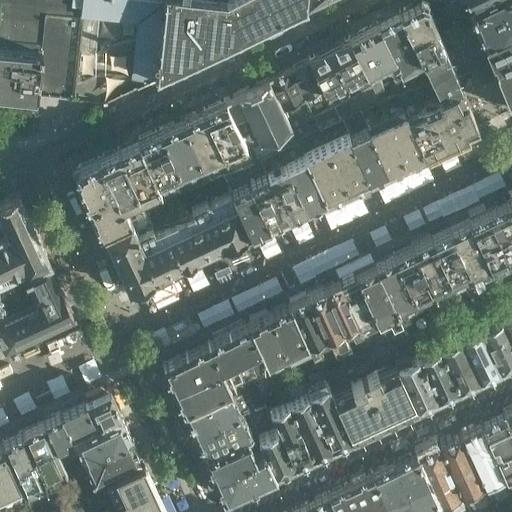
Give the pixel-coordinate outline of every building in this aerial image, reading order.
[(102,98),(106,97),(105,97),(148,77),(304,3),(304,0),(0,0),(0,87),(102,98)] [(443,44),(432,17),(426,2),(420,0),(418,0),(398,10),(420,55),(443,44)] [(511,0),(471,0),(468,2),(483,37),(511,23),(511,0)] [(429,73),(420,55),(398,10),(377,21),(400,67),(407,63),(416,80),(429,73)] [(400,67),(377,21),(363,28),(380,64),(386,61),(391,71),(400,67)] [(511,23),(483,37),(490,55),(491,57),(491,56),(494,64),(494,66),(495,65),(508,98),(508,99),(509,100),(511,107),(511,108),(511,23)] [(380,64),(363,28),(349,35),(371,81),(379,76),(375,67),(380,64)] [(371,81),(349,35),(308,56),(333,105),(372,84),(371,81)] [(461,86),(447,53),(443,44),(420,55),(429,73),(439,95),(460,86),(461,86)] [(335,110),(333,105),(308,56),(288,67),(303,96),(315,90),(327,114),(335,110)] [(302,114),(295,100),(303,96),(288,67),(268,78),(299,140),(299,141),(309,136),(313,134),(303,114),(302,114)] [(473,116),(469,106),(470,106),(469,104),(468,104),(467,100),(466,98),(461,88),(462,88),(461,86),(461,87),(460,86),(439,95),(429,73),(416,80),(395,91),(423,150),(424,150),(424,151),(426,150),(426,149),(444,141),(446,140),(465,131),(465,132),(467,131),(467,130),(477,125),(474,118),(475,118),(474,116),(473,116)] [(299,140),(268,78),(266,79),(237,92),(237,93),(227,97),(225,98),(246,143),(254,160),(299,140)] [(359,110),(377,100),(379,99),(376,91),(355,102),(359,110)] [(395,91),(379,99),(377,100),(385,116),(405,159),(407,158),(421,151),(423,151),(423,150),(395,91)] [(246,143),(225,98),(203,108),(225,152),(246,143)] [(233,169),(225,152),(203,108),(181,118),(210,176),(211,179),(223,173),(230,188),(248,180),(241,166),(233,169)] [(405,159),(385,116),(367,125),(387,168),(389,167),(393,165),(403,160),(405,159)] [(210,176),(181,118),(160,127),(181,172),(187,186),(210,176)] [(336,130),(332,123),(321,130),(324,136),(336,130)] [(387,168),(367,125),(348,133),(348,131),(346,132),(369,176),(370,175),(387,168)] [(181,172),(160,127),(138,137),(160,181),(181,172)] [(324,136),(321,130),(313,134),(309,136),(312,142),(324,136)] [(369,176),(346,132),(326,142),(347,186),(350,185),(369,176)] [(161,184),(160,181),(138,137),(118,146),(140,193),(161,184)] [(347,186),(326,142),(304,152),(305,153),(325,196),(343,188),(347,186)] [(140,193),(118,146),(78,164),(75,174),(92,211),(118,199),(120,203),(126,200),(140,193)] [(325,196),(305,153),(286,162),(306,205),(312,203),(325,196)] [(306,205),(286,162),(267,171),(287,214),(306,205)] [(287,214),(267,171),(248,180),(268,223),(287,214)] [(268,223),(248,180),(230,188),(232,191),(250,231),(268,223)] [(155,219),(192,202),(187,190),(149,206),(155,219)] [(226,243),(245,234),(244,234),(250,231),(232,191),(210,201),(209,199),(193,207),(196,212),(154,232),(145,214),(102,233),(128,289),(133,287),(152,278),(157,276),(157,275),(182,263),(182,264),(195,257),(195,256),(220,244),(221,245),(225,243),(226,243)] [(50,262),(36,233),(37,233),(31,221),(17,192),(0,200),(0,218),(2,223),(0,224),(0,279),(23,269),(25,273),(50,262)] [(511,194),(467,216),(487,256),(503,290),(511,285),(511,194)] [(132,214),(126,200),(120,203),(118,199),(92,211),(100,229),(132,214)] [(487,256),(467,216),(449,225),(473,275),(482,271),(477,261),(487,256)] [(476,283),(449,225),(430,233),(449,274),(458,292),(476,283)] [(449,274),(430,233),(411,242),(435,293),(445,289),(440,279),(449,274)] [(435,293),(411,242),(392,251),(412,292),(421,288),(426,298),(435,293)] [(428,326),(412,292),(392,251),(391,252),(376,259),(374,260),(409,335),(428,326)] [(417,352),(409,335),(374,260),(358,268),(354,270),(338,277),(360,326),(367,341),(383,334),(399,369),(416,405),(437,395),(417,352)] [(73,315),(57,279),(58,279),(50,262),(25,273),(23,269),(0,279),(0,300),(6,312),(0,314),(0,336),(5,347),(73,315)] [(360,326),(338,277),(322,285),(340,323),(349,319),(354,329),(360,326)] [(340,323),(322,285),(306,293),(322,329),(331,325),(337,338),(345,334),(340,323)] [(322,329),(306,293),(287,302),(306,340),(310,350),(321,345),(315,333),(322,329)] [(306,340),(287,302),(269,311),(287,349),(306,340)] [(511,306),(499,313),(511,339),(511,306)] [(291,358),(287,349),(269,311),(267,311),(249,320),(260,344),(265,353),(253,359),(260,373),(291,358)] [(511,360),(511,339),(499,313),(479,323),(499,366),(511,360)] [(260,344),(249,320),(209,339),(220,363),(260,344)] [(499,366),(479,323),(458,333),(479,376),(500,366),(499,366)] [(479,376),(458,333),(438,342),(458,385),(458,386),(479,376)] [(231,386),(220,363),(209,339),(162,361),(184,408),(231,386)] [(458,385),(438,342),(417,352),(437,395),(458,385)] [(416,405),(399,369),(381,377),(378,370),(349,384),(352,391),(334,399),(351,435),(416,405)] [(351,435),(334,399),(326,383),(307,391),(307,393),(333,444),(351,435)] [(194,430),(242,408),(231,386),(184,408),(194,430)] [(121,413),(110,390),(106,389),(89,396),(87,397),(96,416),(101,417),(103,421),(121,413)] [(333,444),(307,393),(288,402),(313,454),(333,444)] [(96,416),(87,397),(62,409),(70,427),(96,416)] [(313,454),(288,402),(268,411),(277,428),(294,463),(313,454)] [(511,404),(502,409),(511,429),(511,404)] [(248,431),(252,429),(242,408),(194,430),(204,452),(248,431)] [(72,430),(70,427),(62,409),(45,417),(57,441),(69,436),(68,432),(72,430)] [(511,485),(511,429),(502,409),(480,419),(504,470),(511,486),(511,485)] [(131,436),(121,413),(103,421),(74,434),(85,458),(131,436)] [(73,477),(57,441),(45,417),(26,426),(24,427),(47,476),(51,486),(73,477)] [(504,470),(480,419),(459,429),(483,480),(504,470)] [(47,476),(24,427),(22,428),(1,438),(23,487),(47,476)] [(294,463),(277,428),(258,437),(263,448),(275,472),(294,463)] [(483,480),(459,429),(437,440),(460,490),(483,480)] [(213,472),(258,451),(248,431),(204,452),(213,472)] [(94,479),(141,458),(131,436),(85,458),(94,479)] [(34,511),(23,487),(1,438),(0,438),(0,511),(34,511)] [(460,490),(437,440),(415,450),(439,501),(460,490)] [(263,448),(258,451),(213,472),(222,491),(228,493),(228,494),(230,493),(241,487),(242,486),(275,472),(263,448)] [(439,501),(415,450),(393,460),(417,511),(420,511),(440,503),(439,501)] [(165,511),(141,458),(94,479),(76,488),(83,504),(85,507),(86,511),(165,511)] [(417,511),(393,460),(371,470),(390,511),(417,511)] [(390,511),(371,470),(327,491),(337,511),(390,511)] [(337,511),(327,491),(306,501),(310,511),(337,511)] [(310,511),(306,501),(284,511),(310,511)]
